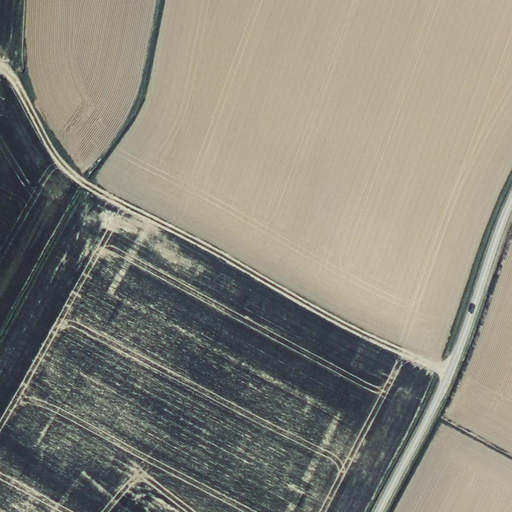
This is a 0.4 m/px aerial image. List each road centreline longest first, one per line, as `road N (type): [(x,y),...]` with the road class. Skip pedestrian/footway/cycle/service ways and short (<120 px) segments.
road 1 (track): [(449,372),(74,181),(0,64)]
road 2 (unclassified): [(378,511),(449,372),(511,195)]
